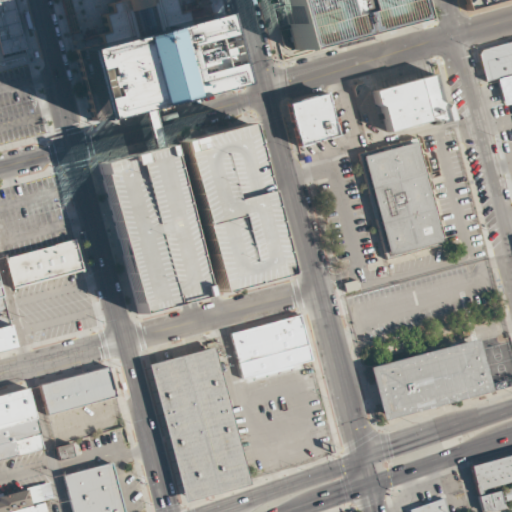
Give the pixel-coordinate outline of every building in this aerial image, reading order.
[(0,0),(10,0),(27,64),(26,64),(0,71),(0,0)] [(281,0),(404,0),(409,19),(294,50),(281,0)] [(464,0),(467,9),(500,0),(464,0)] [(77,49),(210,14),(228,84),(95,118),(77,49)] [(511,40),(477,49),(485,81),(497,78),(505,109),(511,107),(511,40)] [(440,103),(434,76),(374,89),(384,133),(451,118),(447,102),(440,103)] [(286,104),(324,93),(336,135),(298,145),(286,104)] [(179,141),(248,123),(288,274),(219,292),(179,141)] [(357,153),(416,137),(444,243),(386,259),(357,153)] [(99,163),(167,144),(207,295),(139,313),(99,163)] [(74,239),(6,258),(14,288),(82,269),(74,239)] [(0,297),(1,297),(8,324),(0,326),(0,297)] [(299,315),(230,334),(243,378),(312,359),(299,315)] [(0,326),(8,324),(15,349),(0,352),(0,326)] [(369,367),(477,339),(491,391),(383,420),(369,367)] [(213,347),(148,364),(184,501),(250,483),(225,390),(213,347)] [(116,396),(47,415),(39,385),(108,366),(116,396)] [(0,394),(0,459),(42,450),(26,387),(0,394)] [(74,456),(59,460),(55,447),(71,443),(74,456)] [(511,455),(470,465),(476,490),(511,481),(511,455)] [(123,511),(111,463),(63,476),(73,511),(123,511)] [(0,493),(0,511),(47,511),(44,501),(52,498),(49,482),(0,493)] [(511,487),(502,489),(504,501),(511,500),(511,503),(511,487)] [(481,511),(487,511),(504,509),(500,491),(478,496),(481,511)] [(449,511),(445,498),(407,509),(407,511),(449,511)]
